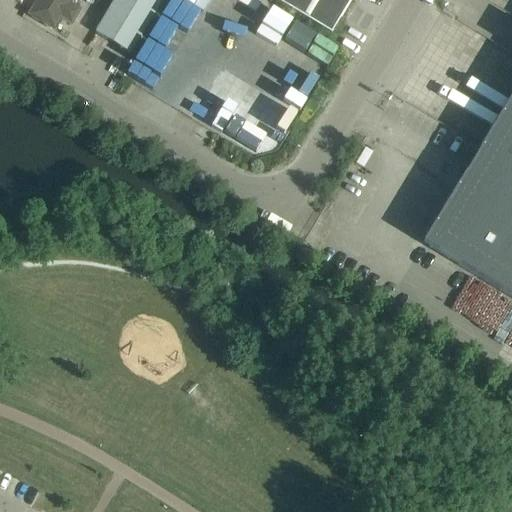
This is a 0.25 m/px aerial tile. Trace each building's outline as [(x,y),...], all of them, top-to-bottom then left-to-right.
[(72,0),(35,0),(27,14),(54,30),(60,20),(71,27),(81,10),(71,4),(72,0)] [(164,0),(116,0),(96,34),(130,55),(164,0)] [(282,0),(279,5),(286,9),(330,35),(331,36),(347,9),(352,0),(282,0)] [(248,88),(224,73),(198,115),(223,129),(232,113),(274,139),(289,115),(247,89),(248,88)] [(432,232),(424,245),(428,247),(458,265),(458,266),(511,298),(511,98),(496,124),(485,143),(478,154),(468,172),(466,175),(465,175),(460,184),(461,184),(459,188),(454,195),(443,214),(432,232)]
